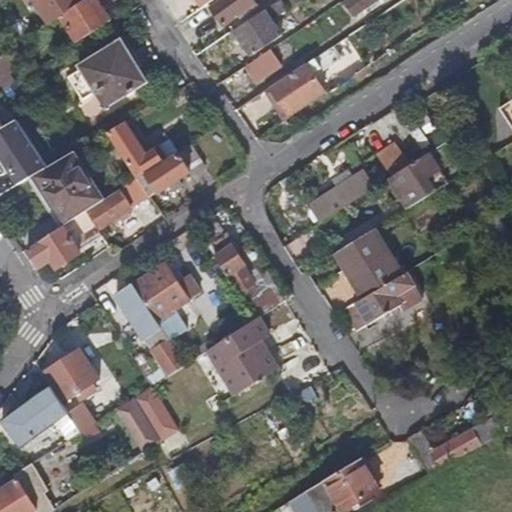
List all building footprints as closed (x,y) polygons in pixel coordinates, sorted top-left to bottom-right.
[(36,0),(52,22),(83,0),(36,0)] [(98,0),(85,0),(63,16),(79,40),(111,19),(98,0)] [(255,0),(220,0),(213,6),(210,2),(206,5),(189,17),(196,26),(216,11),(225,23),(241,13),(248,6),(251,11),(259,5),(255,0)] [(287,0),(279,0),(234,30),(251,54),(282,33),(271,16),(290,3),(287,0)] [(349,0),(347,2),(355,15),(377,0),(349,0)] [(248,6),(241,13),(243,16),(251,11),(248,6)] [(82,65),(108,106),(149,80),(123,39),(82,65)] [(334,45),(274,86),(292,112),(326,89),(311,69),(321,64),(324,68),(342,56),(334,45)] [(272,47),(247,64),(258,79),(282,63),(272,47)] [(20,66),(9,51),(0,57),(0,89),(9,85),(4,77),(20,66)] [(0,129),(17,119),(14,114),(2,121),(0,118),(0,129)] [(49,166),(17,119),(0,129),(0,151),(8,164),(1,169),(13,189),(35,175),(49,166)] [(127,121),(108,131),(140,177),(148,172),(179,152),(174,143),(159,153),(156,148),(148,154),(127,121)] [(393,177),(411,166),(397,143),(379,155),(393,177)] [(148,172),(140,177),(151,194),(159,189),(160,191),(191,171),(193,174),(207,166),(193,144),(179,153),(180,154),(149,174),(148,172)] [(459,170),(443,145),(411,166),(393,177),(388,180),(390,185),(395,182),(401,191),(399,192),(410,208),(436,192),(425,175),(439,166),(447,178),(459,170)] [(49,166),(35,175),(68,224),(89,210),(106,198),(75,151),(49,166)] [(425,175),(436,192),(450,183),(447,178),(439,166),(425,175)] [(323,222),(369,193),(368,191),(376,187),(369,176),(362,180),(358,175),(312,205),(323,222)] [(91,213),(101,228),(134,207),(126,195),(130,192),(127,188),(91,213)] [(91,213),(89,210),(68,224),(30,248),(41,266),(53,258),(59,267),(82,253),(76,244),(101,228),(91,213)] [(511,234),(502,217),(485,227),(503,256),(511,250),(511,234)] [(405,275),(372,231),(333,256),(344,270),(335,277),(356,304),(405,275)] [(227,234),(210,244),(257,317),(270,306),(272,309),(281,304),(268,283),(259,290),(255,283),(258,282),(227,234)] [(168,264),(137,284),(156,315),(160,322),(203,295),(192,276),(180,283),(168,264)] [(410,272),(405,275),(356,304),(346,310),(359,332),(403,306),(405,310),(425,299),(422,294),(417,285),(410,272)] [(156,315),(137,284),(119,296),(139,326),(147,338),(171,376),(188,365),(160,322),(156,315)] [(0,325),(13,306),(0,295),(0,325)] [(257,320),(210,350),(239,396),(280,370),(263,342),(272,337),(261,318),(257,320)] [(84,349),(49,370),(69,401),(103,381),(84,349)] [(64,402),(54,386),(40,393),(6,422),(25,449),(72,414),(71,413),(64,402)] [(119,410),(147,454),(165,443),(137,399),(119,410)] [(84,433),(98,423),(85,403),(71,413),(72,414),(75,419),(84,433)] [(488,421),(475,429),(484,445),(498,438),(488,421)] [(443,468),(484,445),(475,429),(434,453),(443,468)] [(418,464),(404,436),(370,454),(385,481),(418,464)] [(364,459),(310,490),(323,511),(342,511),(381,488),(364,459)] [(35,464),(30,468),(17,476),(20,480),(0,492),(0,511),(37,511),(40,510),(40,511),(55,511),(57,511),(59,509),(49,493),(53,491),(35,464)]
